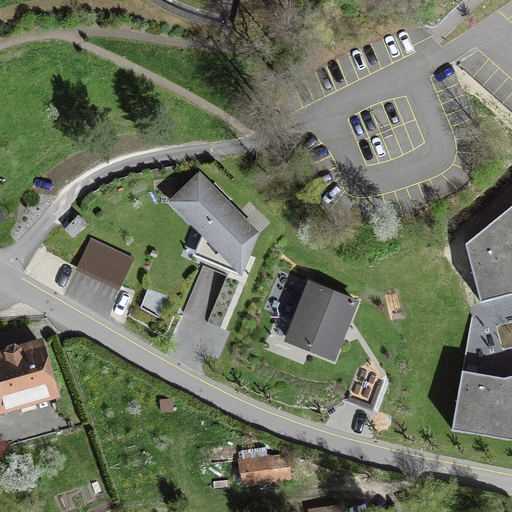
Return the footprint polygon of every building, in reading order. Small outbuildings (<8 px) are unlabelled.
[(149,0),(158,6),(181,17),(225,31),(233,0),(149,0)] [(255,235),(199,178),(174,202),(212,240),(203,260),(239,275),(255,235)] [(511,206),(465,244),(480,302),(511,294),(511,206)] [(86,223),(78,215),(65,228),(73,236),(86,223)] [(90,238),(77,266),(120,286),(133,259),(90,238)] [(332,358),(354,302),(310,284),(288,340),(332,358)] [(0,354),(0,409),(55,394),(40,343),(20,349),(14,345),(8,347),(5,353),(0,354)] [(511,375),(504,378),(462,371),(452,429),(511,439),(511,375)] [(239,460),(242,485),(290,478),(288,460),(270,463),(269,457),(239,460)]
